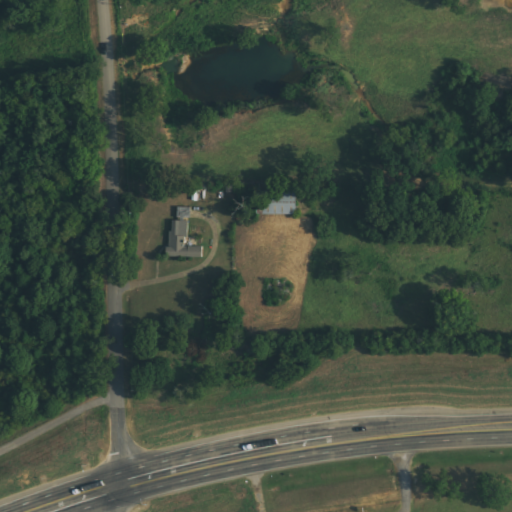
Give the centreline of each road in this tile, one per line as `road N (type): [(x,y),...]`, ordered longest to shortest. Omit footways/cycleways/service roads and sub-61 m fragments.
road 1 (tertiary): [(115,511),(101,0)]
road 2 (trunk): [(36,511),(115,483),(363,435)]
road 3 (trunk): [(363,435),(511,424)]
